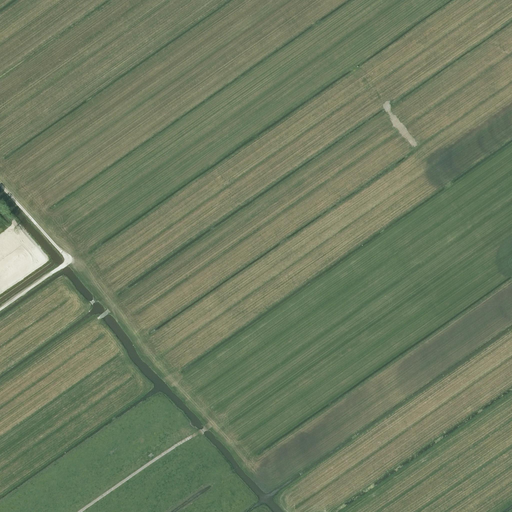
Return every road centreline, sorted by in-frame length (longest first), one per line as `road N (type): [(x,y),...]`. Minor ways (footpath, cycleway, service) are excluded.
road 1 (track): [(0,309),(68,260),(0,185)]
road 2 (track): [(80,511),(210,425)]
